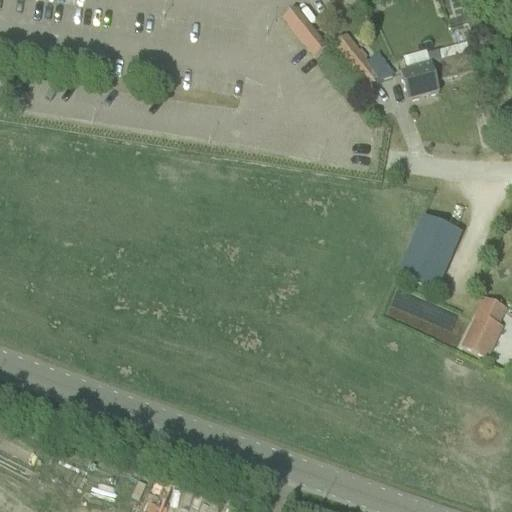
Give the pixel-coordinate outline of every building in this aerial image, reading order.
[(511,11),(465,25),(473,52),(511,40),(511,11)] [(294,12),(282,22),(313,61),(325,51),(294,12)] [(365,92),(378,81),(370,71),(344,38),(331,49),(365,92)] [(475,74),(470,55),(467,44),(435,53),(439,66),(418,72),(398,77),(406,104),(437,96),(434,85),(475,74)] [(380,63),(370,71),(378,81),(381,85),(390,78),(380,63)] [(437,296),(461,235),(421,219),(397,280),(437,296)] [(386,315),(423,331),(427,322),(449,332),(456,317),(397,291),(386,315)] [(476,320),(461,351),(485,363),(500,331),(476,320)]
